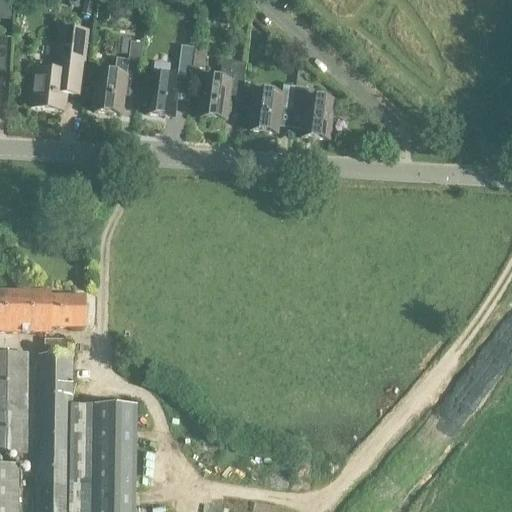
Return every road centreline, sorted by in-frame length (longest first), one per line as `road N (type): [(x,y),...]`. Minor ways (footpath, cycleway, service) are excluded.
road 1 (tertiary): [(0,153),(511,180)]
road 2 (track): [(511,266),(484,315),(315,511)]
road 3 (unclassified): [(398,127),(259,0)]
